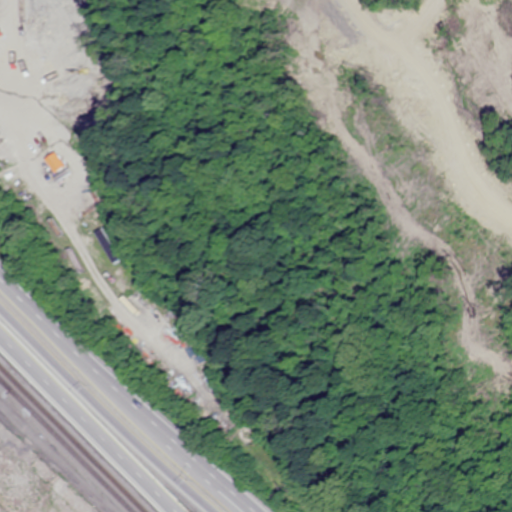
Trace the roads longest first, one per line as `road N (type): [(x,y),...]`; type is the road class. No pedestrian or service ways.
road 1 (motorway): [(0,304),(216,511)]
road 2 (motorway): [(0,339),(168,511)]
road 3 (motorway): [(260,511),(118,385)]
road 4 (motorway): [(118,385),(0,270)]
